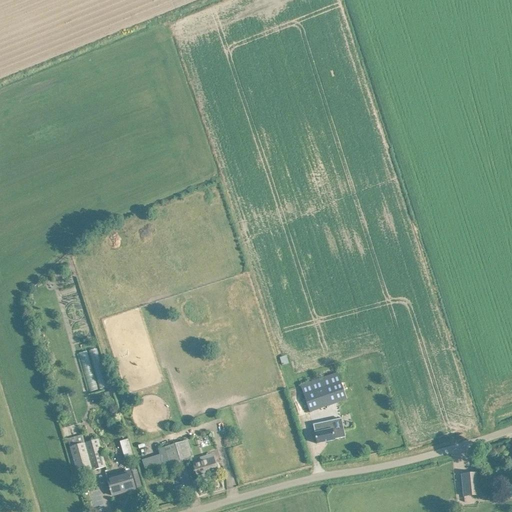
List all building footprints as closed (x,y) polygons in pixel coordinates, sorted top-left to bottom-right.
[(74,360),(81,389),(89,387),(92,395),(102,393),(93,356),(74,360)] [(300,386),(310,413),(347,400),(338,373),(300,386)] [(315,433),(314,433),(317,444),(335,440),(345,438),(341,419),(313,425),(315,433)] [(82,435),(68,440),(78,476),(93,472),(92,471),(106,468),(98,440),(84,444),(82,435)] [(188,441),(164,448),(169,464),(193,457),(188,441)] [(119,447),(122,463),(131,462),(127,446),(119,447)] [(201,462),(193,464),(198,479),(218,473),(212,454),(200,458),(201,462)] [(135,489),(135,488),(130,472),(107,479),(112,496),(135,489)] [(461,475),(463,488),(464,497),(481,495),(479,474),(461,475)]
